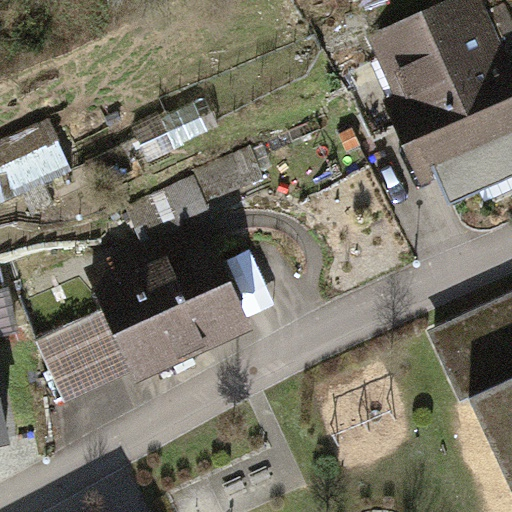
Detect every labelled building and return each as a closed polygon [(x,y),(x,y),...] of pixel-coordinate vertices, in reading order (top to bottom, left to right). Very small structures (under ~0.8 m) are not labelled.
[(511,148),(511,82),(475,0),(428,0),(344,37),(412,193),(511,148)] [(52,122),(0,151),(0,168),(17,199),(76,165),(52,122)] [(201,211),(76,262),(124,378),(248,328),(201,211)] [(511,511),(511,294),(427,334),(509,511),(511,511)] [(0,389),(0,445),(12,443),(0,389)]
